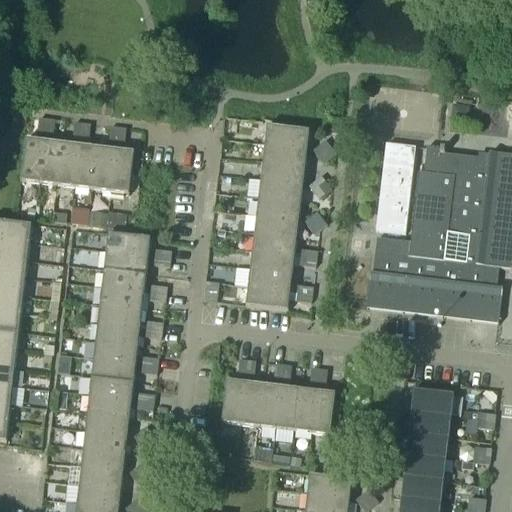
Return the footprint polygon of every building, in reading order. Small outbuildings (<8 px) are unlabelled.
[(37,138),(45,139),(47,123),(39,122),(37,138)] [(47,123),(45,139),(53,140),(55,124),(47,123)] [(73,142),(81,143),(83,127),(75,126),(73,142)] [(81,143),(89,144),(91,128),(83,127),(81,143)] [(267,129),(265,148),(308,153),(310,134),(267,129)] [(108,146),(117,147),(119,131),(110,130),(108,146)] [(117,147),(124,148),(126,132),(119,131),(117,147)] [(21,185),(39,187),(44,144),(26,142),(21,185)] [(39,187),(57,189),(62,146),(44,144),(39,187)] [(326,144),(319,149),(329,162),(336,157),(326,144)] [(57,189),(75,191),(80,148),(62,146),(57,189)] [(386,147),(376,234),(405,238),(416,151),(386,147)] [(75,191),(93,194),(98,151),(80,148),(75,191)] [(265,148),(263,166),(305,171),(308,153),(265,148)] [(313,154),(323,167),(329,162),(319,149),(313,154)] [(371,276),(370,283),(367,312),(498,328),(503,292),(492,291),(494,271),(511,273),(511,272),(511,158),(489,156),(488,163),(444,158),(445,151),(427,149),(424,176),(419,175),(410,245),(377,241),(373,276),(371,276)] [(93,194),(111,196),(116,153),(98,151),(93,194)] [(116,153),(111,196),(129,198),(134,155),(116,153)] [(263,166),(261,184),(303,189),(305,171),(263,166)] [(322,180),(315,185),(325,197),(331,192),(322,180)] [(261,184),(258,202),(301,207),(303,189),(261,184)] [(309,190),(319,202),(325,197),(315,185),(309,190)] [(258,202),(256,219),(299,225),(301,207),(258,202)] [(317,215),(311,220),(321,233),(327,228),(317,215)] [(256,219),(254,237),(297,242),(299,225),(256,219)] [(305,225),(315,238),(321,233),(311,220),(305,225)] [(0,224),(0,243),(30,247),(32,228),(0,224)] [(108,237),(106,256),(149,261),(151,242),(108,237)] [(254,237),(252,255),(295,260),(297,242),(254,237)] [(0,243),(0,261),(28,265),(30,247),(0,243)] [(155,253),(154,261),(170,263),(171,255),(155,253)] [(301,253),(300,261),(316,263),(317,255),(301,253)] [(252,255),(250,273),(293,278),(295,260),(252,255)] [(106,256),(104,273),(147,278),(149,261),(106,256)] [(0,261),(0,279),(26,283),(28,265),(0,261)] [(153,270),(169,271),(170,263),(154,261),(153,270)] [(300,269),(316,271),(316,263),(300,261),(300,269)] [(104,273),(102,291),(145,297),(147,278),(104,273)] [(250,273),(248,291),(291,296),(293,278),(250,273)] [(0,279),(0,297),(24,300),(26,283),(0,279)] [(151,289),(150,297),(166,299),(167,291),(151,289)] [(297,289),(296,297),(312,299),(313,291),(297,289)] [(102,291),(100,309),(143,314),(145,297),(102,291)] [(291,296),(248,291),(246,309),(288,315),(291,296)] [(0,297),(0,315),(21,318),(24,300),(0,297)] [(149,305),(165,307),(166,299),(150,297),(149,305)] [(295,305),(311,307),(312,299),(296,297),(295,305)] [(100,309),(98,327),(140,332),(143,314),(100,309)] [(0,315),(0,334),(19,336),(21,318),(0,315)] [(147,325),(146,333),(162,335),(163,327),(147,325)] [(98,327),(96,345),(138,350),(140,332),(98,327)] [(145,341),(161,343),(162,335),(146,333),(145,341)] [(0,334),(0,352),(17,355),(19,336),(0,334)] [(96,345),(93,363),(136,368),(138,350),(96,345)] [(0,352),(0,370),(15,373),(17,355),(0,352)] [(143,361),(142,369),(158,371),(159,363),(143,361)] [(93,363),(91,381),(134,386),(136,368),(93,363)] [(238,379),(246,380),(248,364),(240,363),(238,379)] [(246,380),(254,381),(256,365),(248,364),(246,380)] [(276,368),(274,384),(282,385),(283,369),(276,368)] [(141,377),(157,379),(158,371),(142,369),(141,377)] [(282,385),(290,386),(292,370),(283,369),(282,385)] [(0,370),(0,388),(13,391),(15,373),(0,370)] [(311,372),(310,388),(317,389),(319,373),(311,372)] [(317,389),(326,390),(327,374),(319,373),(317,389)] [(91,381),(89,399),(132,404),(134,386),(91,381)] [(222,427),(240,429),(245,386),(227,384),(222,427)] [(240,429),(258,431),(263,388),(245,386),(240,429)] [(0,388),(0,407),(11,408),(13,391),(0,388)] [(258,431),(276,433),(281,390),(263,388),(258,431)] [(276,433),(294,435),(299,392),(281,390),(276,433)] [(294,435),(312,437),(317,394),(299,392),(294,435)] [(317,394),(312,437),(330,439),(336,397),(317,394)] [(414,394),(412,416),(451,420),(454,398),(414,394)] [(138,397),(138,405),(154,407),(154,399),(138,397)] [(89,399),(87,417),(130,422),(132,404),(89,399)] [(137,413),(153,415),(154,407),(138,405),(137,413)] [(0,407),(0,425),(9,426),(11,408),(0,407)] [(412,416),(409,437),(449,442),(451,420),(412,416)] [(479,416),(478,423),(494,425),(495,418),(479,416)] [(87,417),(85,435),(128,440),(130,422),(87,417)] [(477,432),(493,434),(494,425),(478,423),(477,432)] [(9,426),(0,425),(0,443),(7,445),(9,426)] [(133,441),(138,447),(151,437),(146,431),(133,441)] [(85,435),(83,453),(126,458),(128,440),(85,435)] [(138,447),(143,453),(156,443),(151,437),(138,447)] [(409,437),(407,459),(446,463),(449,442),(409,437)] [(475,450),(474,458),(490,460),(491,452),(475,450)] [(83,453),(81,471),(124,476),(126,458),(83,453)] [(473,466),(489,468),(490,460),(474,458),(473,466)] [(407,459),(404,480),(444,485),(446,463),(407,459)] [(129,476),(134,483),(147,473),(142,466),(129,476)] [(81,471),(79,489),(122,494),(124,476),(81,471)] [(134,483),(139,489),(152,479),(147,473),(134,483)] [(309,478),(307,497),(350,502),(352,484),(309,478)] [(404,480),(402,502),(441,506),(444,485),(404,480)] [(79,489),(77,507),(120,511),(122,494),(79,489)] [(356,503),(361,510),(373,500),(369,493),(356,503)] [(307,497),(305,511),(348,511),(350,502),(307,497)] [(361,510),(362,511),(370,511),(378,506),(373,500),(361,510)] [(469,501),(468,509),(484,511),(485,503),(469,501)] [(125,511),(138,511),(143,509),(138,502),(125,511)] [(440,511),(441,506),(402,502),(400,511),(440,511)]
